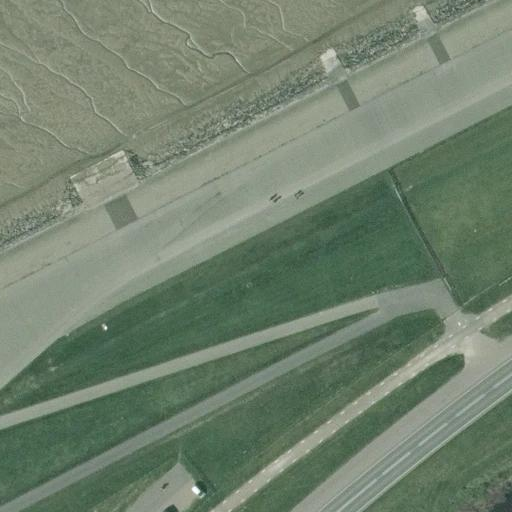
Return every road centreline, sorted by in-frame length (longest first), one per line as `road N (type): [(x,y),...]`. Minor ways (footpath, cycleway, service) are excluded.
road 1 (unclassified): [(216,511),(511,300)]
road 2 (trunk): [(336,511),(511,372)]
